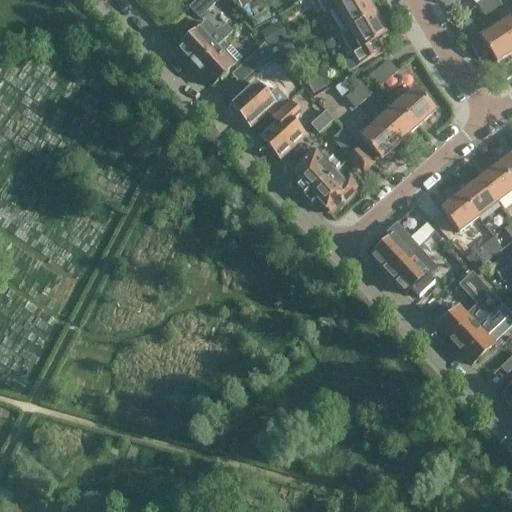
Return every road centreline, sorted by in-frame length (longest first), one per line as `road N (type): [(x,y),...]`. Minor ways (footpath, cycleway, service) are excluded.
road 1 (residential): [(340,253),(101,0)]
road 2 (residential): [(511,439),(340,253)]
road 3 (residential): [(340,253),(477,120)]
road 4 (residential): [(477,120),(412,0)]
